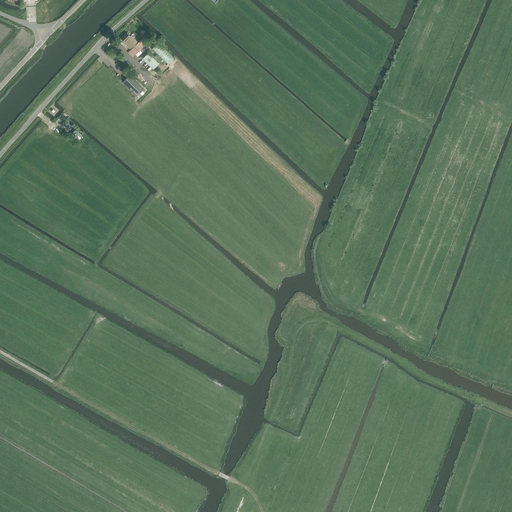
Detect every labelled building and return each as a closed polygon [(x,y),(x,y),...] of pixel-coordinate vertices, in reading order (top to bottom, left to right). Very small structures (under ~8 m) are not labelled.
[(136,53),(148,42),(143,38),(138,43),(131,35),(130,36),(127,32),(121,38),(124,42),(131,50),(128,52),(133,57),(136,53)] [(162,59),(167,64),(174,57),(158,42),(151,49),(157,54),(162,59)] [(148,53),(142,58),(153,69),(159,63),(148,53)] [(144,78),(143,76),(125,56),(121,59),(135,75),(134,75),(137,79),(137,78),(140,81),(144,78)] [(143,89),(129,75),(122,82),(136,96),(143,89)] [(82,135),(75,129),(71,135),(78,141),(82,135)]
